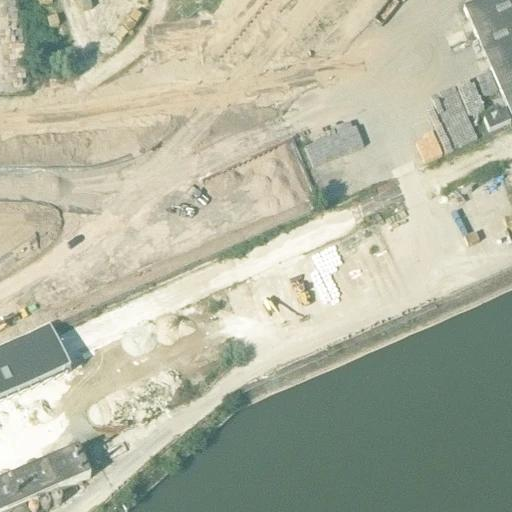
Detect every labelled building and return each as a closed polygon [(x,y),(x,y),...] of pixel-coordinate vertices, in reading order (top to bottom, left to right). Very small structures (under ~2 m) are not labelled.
[(511,0),(488,0),(463,11),(511,123),(511,122),(511,0)] [(460,9),(426,24),(438,52),(472,38),(460,9)] [(422,169),(476,141),(456,102),(402,130),(422,169)] [(505,113),(483,123),(489,135),(510,125),(505,113)] [(49,328),(25,339),(0,349),(0,511),(24,511),(24,510),(90,481),(78,453),(0,487),(0,404),(70,375),(66,366),(51,333),(49,328)]
